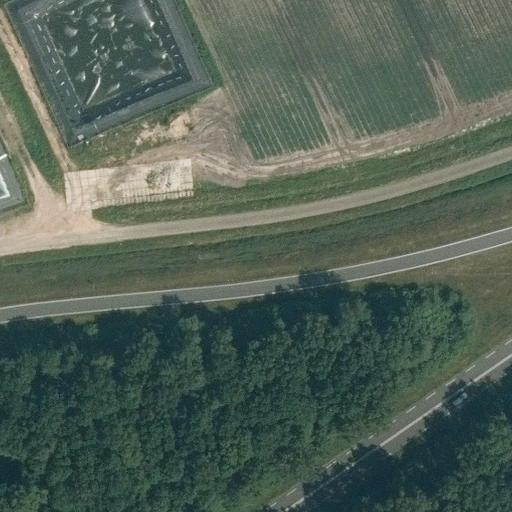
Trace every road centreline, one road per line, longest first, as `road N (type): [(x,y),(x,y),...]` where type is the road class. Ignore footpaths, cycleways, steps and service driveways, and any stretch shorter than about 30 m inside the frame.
road 1 (unclassified): [(0,250),(284,214),(511,153)]
road 2 (primary): [(511,233),(330,278),(0,316)]
road 3 (primary): [(288,511),(511,357)]
